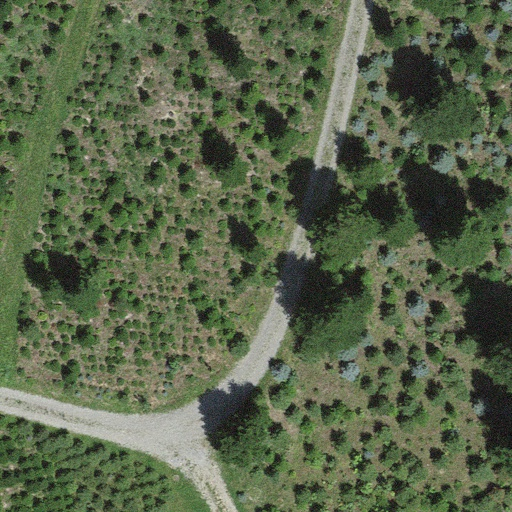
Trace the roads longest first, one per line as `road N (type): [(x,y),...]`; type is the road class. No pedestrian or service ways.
road 1 (track): [(0,405),(179,448),(246,377),(297,249),(359,0)]
road 2 (track): [(0,318),(31,185),(91,0)]
